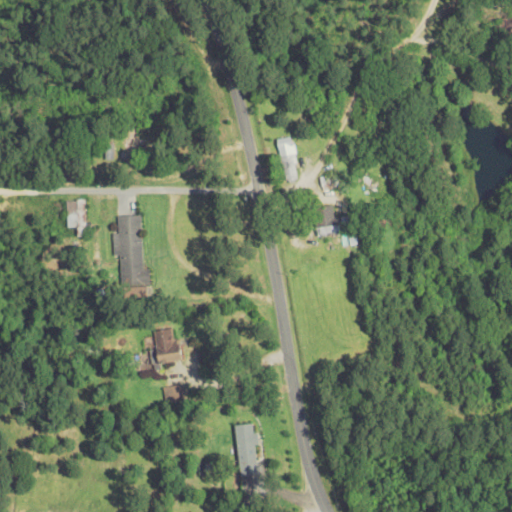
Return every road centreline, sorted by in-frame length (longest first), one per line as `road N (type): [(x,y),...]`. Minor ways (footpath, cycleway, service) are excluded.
road 1 (tertiary): [(329,511),(308,455),(258,188),(209,0)]
road 2 (residential): [(258,188),(0,189)]
